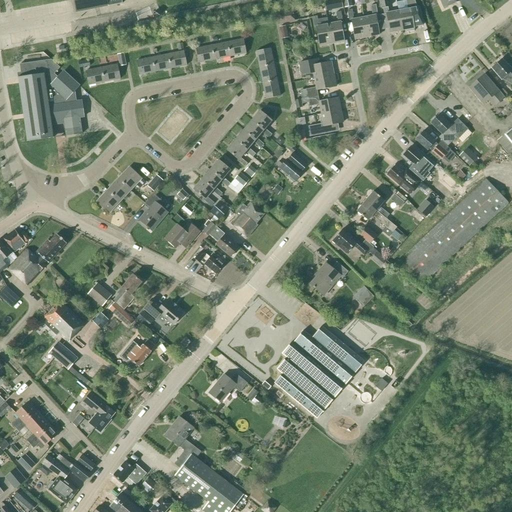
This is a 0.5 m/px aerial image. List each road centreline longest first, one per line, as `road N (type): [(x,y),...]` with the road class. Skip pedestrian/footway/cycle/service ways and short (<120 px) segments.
road 1 (residential): [(133,136),(130,102),(142,92),(241,78),(246,94),(225,123),(193,161),(172,165)]
road 2 (residential): [(234,306),(36,202)]
road 3 (tertiary): [(234,306),(374,139)]
road 4 (tertiary): [(106,465),(234,306)]
road 5 (residential): [(374,139),(362,129),(350,62),(421,48),(439,67)]
road 6 (residential): [(106,465),(0,353)]
